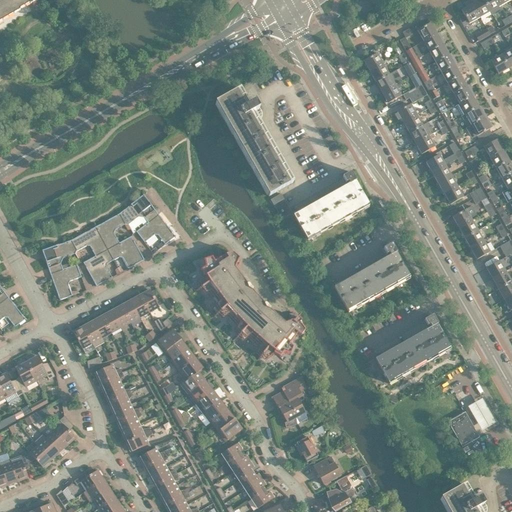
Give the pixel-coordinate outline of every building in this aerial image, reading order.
[(0,0),(0,112),(4,111),(0,104),(0,23),(3,22),(1,18),(26,4),(24,0),(0,0)] [(482,0),(478,0),(471,4),(479,17),(489,11),(482,0)] [(500,5),(496,0),(482,0),(489,11),(500,5)] [(463,27),(468,24),(479,17),(471,4),(461,10),(465,17),(459,20),(463,27)] [(504,26),(510,23),(507,17),(501,20),(504,26)] [(418,30),(417,30),(422,40),(435,32),(430,23),(425,26),(422,21),(415,25),(418,30)] [(489,35),(494,32),(491,26),(486,29),(489,35)] [(504,37),(510,33),(507,28),(501,31),(504,37)] [(478,41),(489,35),(486,29),(475,35),(478,41)] [(438,37),(435,32),(422,40),(428,51),(442,43),(442,44),(444,43),(440,36),(438,37)] [(493,43),(499,39),(496,34),(490,37),(493,43)] [(405,50),(410,47),(404,37),(399,40),(405,50)] [(483,49),(493,43),(490,37),(480,43),(483,49)] [(397,56),(402,52),(396,42),(391,45),(397,56)] [(448,54),(442,44),(442,43),(428,51),(435,62),(448,54)] [(411,61),(416,58),(410,47),(405,50),(411,61)] [(500,55),(508,69),(511,66),(511,51),(511,49),(500,55)] [(400,61),(406,58),(402,52),(397,56),(400,61)] [(363,61),(369,72),(382,64),(376,53),(363,61)] [(450,59),(448,54),(435,62),(440,72),(454,64),(454,65),(456,64),(452,58),(450,59)] [(497,75),(508,69),(500,55),(490,61),(497,75)] [(417,72),(423,69),(416,58),(411,61),(417,72)] [(375,82),(388,75),(382,64),(369,72),(375,82)] [(440,72),(446,82),(460,75),(454,65),(454,64),(440,72)] [(409,77),(415,74),(412,69),(406,72),(409,77)] [(423,82),(428,79),(423,69),(417,72),(423,82)] [(388,75),(375,82),(373,83),(377,89),(379,88),(381,93),(398,83),(402,81),(396,70),(388,75)] [(413,83),(418,80),(415,74),(409,77),(413,83)] [(466,86),(460,75),(446,82),(453,93),(466,86)] [(426,88),(432,85),(428,79),(423,82),(426,88)] [(385,104),(400,96),(397,89),(400,87),(398,83),(381,93),(383,97),(381,98),(385,104)] [(405,100),(409,98),(424,90),(421,84),(402,95),(405,100)] [(453,93),(459,104),(472,96),(474,95),(470,89),(468,90),(466,86),(453,93)] [(248,105),(239,90),(215,103),(268,196),(292,182),(252,112),(258,109),(254,102),(248,105)] [(412,103),(416,101),(427,95),(424,90),(409,98),(412,103)] [(432,98),(438,95),(434,90),(429,93),(432,98)] [(478,107),(472,96),(459,104),(465,114),(478,107)] [(427,109),(433,105),(430,100),(424,103),(427,109)] [(414,111),(410,104),(397,112),(403,122),(416,115),(421,112),(419,108),(414,111)] [(430,114),(436,111),(433,105),(427,109),(430,114)] [(441,114),(446,111),(443,105),(438,108),(441,114)] [(480,111),(478,107),(465,114),(461,116),(463,120),(467,118),(471,125),(484,117),(483,117),(485,116),(482,110),(480,111)] [(444,119),(449,116),(446,111),(441,114),(444,119)] [(416,115),(403,122),(409,133),(422,126),(416,115)] [(473,138),(478,135),(480,140),(491,134),(488,129),(490,128),(491,127),(488,120),(486,121),(484,117),(471,125),(465,128),(467,132),(468,133),(469,133),(470,133),(471,133),(473,138)] [(439,130),(445,127),(441,121),(436,124),(439,130)] [(428,122),(422,126),(409,133),(415,144),(428,136),(434,133),(428,122)] [(453,135),(458,132),(455,126),(450,129),(453,135)] [(442,135),(448,132),(445,127),(439,130),(442,135)] [(456,140),(461,137),(458,132),(453,135),(456,140)] [(421,154),(434,147),(428,136),(415,144),(421,154)] [(489,157),(502,150),(496,139),(483,147),(489,157)] [(478,151),(475,146),(464,152),(467,157),(478,151)] [(456,159),(461,156),(458,150),(453,153),(456,159)] [(495,168),(508,160),(502,150),(489,157),(495,168)] [(431,173),(445,165),(438,155),(425,162),(431,173)] [(459,165),(465,162),(461,156),(456,159),(459,165)] [(472,168),(477,164),(474,159),(468,162),(472,168)] [(501,178),(511,172),(511,166),(508,160),(495,168),(501,178)] [(475,173),(480,170),(477,164),(472,168),(475,173)] [(431,173),(437,183),(451,176),(445,165),(431,173)] [(468,180),(473,177),(470,171),(465,174),(468,180)] [(307,240),(369,205),(355,181),(356,180),(350,172),(341,177),(344,183),(348,181),(349,183),(293,215),(307,240)] [(511,172),(501,178),(507,189),(511,186),(511,172)] [(437,183),(443,194),(457,187),(451,176),(437,183)] [(471,185),(477,182),(473,177),(468,180),(471,185)] [(463,197),(457,187),(443,194),(449,205),(463,197)] [(472,199),(482,193),(479,188),(469,194),(472,199)] [(489,199),(495,196),(492,190),(486,193),(489,199)] [(138,217),(144,218),(154,210),(141,193),(141,194),(142,195),(118,214),(124,225),(128,225),(138,217)] [(475,204),(485,198),(482,193),(472,199),(475,204)] [(274,206),(284,200),(280,194),(270,200),(274,206)] [(493,205),(498,201),(495,196),(489,199),(493,205)] [(277,213),(288,207),(284,200),(274,206),(277,213)] [(486,212),(491,209),(488,203),(483,206),(486,212)] [(502,220),(507,217),(501,206),(495,209),(502,220)] [(281,219),(285,217),(292,213),(288,207),(277,213),(281,219)] [(465,210),(465,209),(452,217),(458,228),(471,220),(470,218),(472,217),(473,215),(474,213),(474,211),(473,210),(471,208),(469,208),(467,209),(465,210)] [(489,217),(494,214),(491,209),(486,212),(489,217)] [(148,223),(158,215),(154,210),(144,218),(147,223),(148,223)] [(118,214),(94,227),(107,250),(119,243),(116,238),(113,233),(114,230),(123,225),(127,230),(130,229),(128,225),(124,225),(118,214)] [(175,237),(158,215),(148,223),(147,223),(143,226),(136,232),(144,242),(154,235),(157,235),(162,242),(164,244),(163,245),(163,246),(175,237)] [(505,225),(510,222),(507,217),(502,220),(505,225)] [(477,231),(471,220),(458,228),(464,238),(477,231)] [(291,221),(285,225),(289,233),(296,229),(291,221)] [(498,233),(503,230),(500,224),(495,227),(498,233)] [(95,256),(95,257),(107,250),(94,227),(71,240),(70,240),(76,251),(75,254),(77,258),(80,256),(77,251),(86,246),(89,246),(92,251),(95,256)] [(501,238),(507,235),(503,230),(498,233),(501,238)] [(477,231),(464,238),(470,249),(483,241),(477,231)] [(144,260),(131,237),(131,236),(119,243),(107,250),(113,260),(118,257),(122,258),(128,269),(144,260)] [(63,258),(75,254),(76,251),(70,240),(42,251),(41,249),(48,268),(60,264),(63,258)] [(511,245),(511,244),(510,240),(499,246),(502,252),(511,245)] [(489,252),(483,241),(470,249),(476,260),(489,252)] [(396,252),(391,244),(382,249),(385,255),(388,253),(389,255),(334,287),(348,312),(409,277),(395,253),(396,252)] [(511,245),(502,252),(505,257),(511,252),(511,245)] [(83,263),(96,286),(112,277),(106,267),(107,264),(113,260),(107,250),(95,257),(95,256),(83,263)] [(203,260),(205,267),(201,269),(197,267),(195,263),(197,267),(200,270),(203,275),(196,282),(200,288),(190,294),(190,295),(200,289),(204,294),(208,292),(216,304),(214,307),(218,312),(209,320),(218,313),(223,318),(227,316),(236,326),(234,330),(238,335),(230,343),(231,344),(239,336),(244,340),(247,338),(258,347),(256,351),(261,355),(253,364),(254,365),(261,356),(267,360),(274,354),(279,356),(280,357),(282,360),(286,363),(282,360),(280,357),(283,352),(289,354),(289,355),(293,346),(292,346),(289,344),(296,333),(300,335),(304,330),(299,324),(300,321),(297,318),(297,316),(300,313),(297,316),(294,313),(289,314),(289,310),(288,310),(289,314),(288,322),(284,324),(266,307),(248,288),(234,268),(239,259),(236,256),(232,253),(229,254),(226,254),(214,262),(212,258),(212,257),(203,260),(203,261),(203,260)] [(492,279),(505,271),(499,260),(486,268),(492,279)] [(62,270),(61,267),(60,264),(48,268),(50,274),(62,270)] [(69,267),(62,270),(50,274),(59,300),(78,293),(77,291),(70,292),(68,284),(69,281),(81,277),(76,265),(76,264),(69,267)] [(511,282),(505,271),(492,279),(494,283),(492,284),(496,290),(511,282)] [(511,283),(511,282),(496,290),(500,297),(501,296),(504,300),(511,295),(511,283)] [(158,307),(160,311),(149,290),(139,295),(149,312),(158,307)] [(139,295),(129,301),(138,318),(149,312),(139,295)] [(0,320),(4,317),(7,318),(12,324),(14,327),(13,328),(25,319),(8,297),(0,303),(0,320)] [(130,323),(138,318),(129,301),(120,306),(130,323)] [(120,306),(111,311),(120,328),(130,323),(120,306)] [(111,333),(120,328),(111,311),(101,316),(111,333)] [(430,327),(374,359),(389,384),(450,349),(436,324),(437,324),(432,315),(422,321),(426,327),(429,325),(430,327)] [(92,321),(101,338),(102,338),(111,333),(101,316),(92,321)] [(171,324),(167,319),(168,318),(157,327),(161,332),(174,322),(174,321),(171,324)] [(82,327),(92,343),(91,344),(93,347),(104,342),(102,338),(101,338),(92,321),(82,327)] [(73,332),(84,353),(84,352),(82,349),(91,344),(92,343),(82,327),(73,332)] [(172,330),(156,343),(163,353),(180,340),(172,330)] [(183,344),(180,340),(163,353),(171,362),(187,350),(183,344)] [(195,359),(191,355),(187,350),(171,362),(178,372),(195,359)] [(46,375),(48,379),(54,376),(47,364),(41,367),(40,363),(35,355),(26,358),(27,361),(25,362),(36,381),(46,375)] [(101,363),(99,357),(84,362),(84,363),(87,361),(89,367),(85,369),(101,363)] [(197,363),(195,359),(178,372),(185,381),(197,372),(197,373),(202,369),(197,363)] [(26,387),(36,381),(25,362),(15,368),(18,374),(19,374),(20,378),(15,381),(22,394),(28,391),(26,387)] [(122,373),(120,369),(114,370),(112,365),(94,373),(97,379),(99,379),(100,382),(122,373)] [(152,375),(157,373),(153,367),(149,370),(152,375)] [(185,381),(180,384),(188,394),(205,381),(201,378),(197,373),(197,372),(185,381)] [(123,376),(122,373),(100,382),(102,386),(100,387),(103,393),(121,385),(119,380),(123,376)] [(0,390),(4,398),(14,393),(17,397),(22,394),(15,381),(10,383),(8,380),(4,374),(0,376),(0,390)] [(302,396),(304,395),(302,390),(311,385),(310,385),(306,387),(300,378),(285,386),(286,387),(284,388),(283,387),(281,388),(282,392),(272,398),(278,409),(279,408),(286,422),(284,423),(285,428),(297,424),(307,419),(304,413),(305,413),(299,403),(303,399),(302,396)] [(195,404),(211,391),(207,386),(205,381),(188,394),(195,404)] [(123,390),(121,385),(103,393),(106,399),(108,398),(109,402),(131,392),(129,389),(123,390)] [(307,390),(310,396),(319,391),(316,385),(307,390)] [(164,397),(169,394),(165,388),(160,391),(164,397)] [(215,397),(211,391),(195,404),(202,413),(219,401),(215,397)] [(128,400),(132,396),(131,392),(109,402),(111,406),(109,406),(112,412),(130,405),(128,400)] [(32,411),(48,402),(45,398),(29,406),(32,411)] [(476,401),(467,406),(481,431),(490,426),(495,423),(482,398),(476,401)] [(202,413),(210,423),(226,410),(222,405),(219,401),(202,413)] [(132,409),(130,405),(112,412),(115,419),(116,418),(118,422),(140,412),(138,408),(132,409)] [(24,415),(31,410),(29,406),(21,410),(24,415)] [(175,418),(180,415),(176,410),(172,412),(175,418)] [(230,415),(226,410),(210,423),(217,432),(234,419),(230,415)] [(16,420),(23,416),(21,411),(13,415),(16,420)] [(141,415),(140,412),(118,422),(120,425),(118,426),(121,432),(139,424),(136,419),(141,415)] [(464,412),(447,422),(450,427),(454,434),(461,447),(464,445),(479,437),(478,436),(465,414),(464,412)] [(72,426),(74,428),(64,416),(50,428),(53,431),(66,446),(75,438),(67,430),(72,426)] [(242,429),(234,419),(217,432),(225,442),(242,429)] [(150,431),(149,428),(141,429),(139,424),(121,432),(124,438),(125,438),(127,441),(150,431)] [(313,436),(323,433),(321,425),(311,431),(313,436)] [(53,431),(46,438),(45,439),(58,453),(66,446),(53,431)] [(152,434),(150,431),(127,441),(129,445),(127,446),(130,452),(148,444),(145,439),(152,434)] [(187,439),(192,436),(188,431),(184,433),(187,439)] [(37,446),(50,460),(58,453),(45,439),(46,438),(43,435),(34,443),(37,446)] [(306,462),(318,456),(307,437),(296,443),(306,462)] [(237,443),(221,454),(227,463),(241,454),(238,451),(241,449),(237,443)] [(348,444),(341,448),(343,452),(345,455),(352,452),(350,448),(348,444)] [(29,453),(35,460),(42,468),(50,460),(37,446),(29,453),(27,450),(26,450),(29,453)] [(166,455),(164,452),(158,453),(155,448),(138,457),(142,464),(143,463),(145,466),(166,455)] [(9,459),(11,463),(10,463),(17,482),(27,478),(24,468),(29,466),(30,469),(31,469),(28,462),(35,460),(29,453),(26,454),(26,453),(19,456),(9,459)] [(199,461),(204,458),(200,453),(196,455),(199,461)] [(243,458),(241,454),(227,463),(233,472),(249,461),(246,456),(243,458)] [(167,458),(166,455),(145,466),(147,470),(145,471),(149,477),(165,467),(163,463),(167,458)] [(313,466),(323,485),(341,475),(330,457),(325,459),(313,466)] [(7,485),(17,482),(10,463),(11,463),(9,459),(0,462),(0,467),(7,485)] [(253,467),(249,461),(233,472),(239,481),(252,472),(250,469),(253,467)] [(174,471),(168,472),(165,467),(149,477),(152,483),(153,482),(155,485),(176,474),(174,471)] [(87,491),(103,480),(97,471),(77,483),(77,484),(81,482),(87,490),(87,491)] [(255,476),(252,472),(239,481),(245,490),(261,479),(258,474),(255,476)] [(178,477),(176,474),(155,485),(157,489),(156,490),(159,496),(176,486),(173,482),(178,477)] [(347,480),(345,476),(336,481),(338,485),(347,480)] [(265,485),(261,479),(245,490),(251,499),(264,490),(262,487),(265,485)] [(93,500),(109,489),(103,480),(87,491),(87,490),(83,492),(89,502),(93,500)] [(479,496),(473,500),(464,484),(451,492),(440,498),(447,511),(479,511),(477,507),(483,504),(479,496)] [(178,491),(176,486),(159,496),(162,502),(164,501),(166,504),(186,493),(190,491),(188,487),(184,489),(178,491)] [(342,493),(336,489),(326,492),(328,499),(329,501),(330,500),(331,503),(329,503),(331,509),(333,511),(334,511),(350,503),(349,500),(353,495),(353,490),(350,488),(342,493)] [(99,509),(115,498),(109,489),(93,500),(99,509)] [(267,494),(264,490),(251,499),(257,509),(273,498),(269,492),(267,494)] [(69,502),(62,492),(56,495),(55,494),(63,506),(69,502)] [(184,501),(188,496),(186,493),(166,504),(168,508),(166,509),(168,511),(174,511),(186,505),(184,501)] [(100,511),(113,511),(121,507),(115,498),(99,509),(100,511)] [(54,511),(51,503),(40,508),(41,511),(54,511)]
